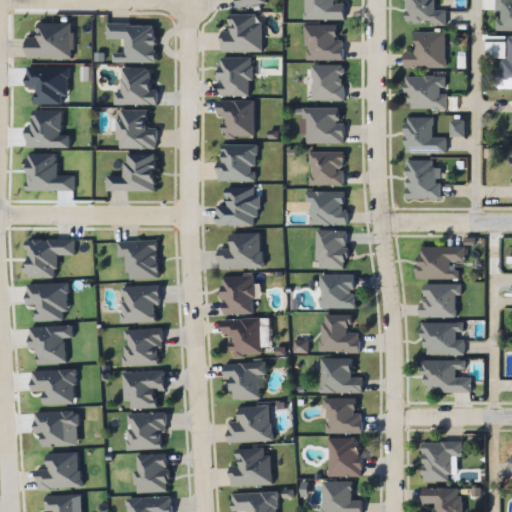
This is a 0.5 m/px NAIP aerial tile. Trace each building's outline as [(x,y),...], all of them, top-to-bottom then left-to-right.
[(267,3),(266,0),(235,0),(237,8),(267,3)] [(335,3),(335,0),(304,0),(304,19),(345,19),(345,3),(335,3)] [(405,0),(405,23),(445,24),(445,10),(435,10),(435,0),(405,0)] [(511,0),(495,0),(495,30),(511,30),(511,0)] [(262,52),(262,22),(257,22),(257,14),(231,14),(231,31),(222,31),(222,52),(262,52)] [(39,23),(39,37),(28,37),(28,58),(71,58),(71,23),(39,23)] [(107,39),(114,39),(114,62),(156,62),(157,25),(107,24),(107,39)] [(338,40),(338,25),(304,25),(304,60),(343,60),(343,40),(338,40)] [(405,51),(405,67),(444,67),(444,32),(414,32),(414,51),(405,51)] [(511,36),(506,37),(506,58),(497,58),(498,87),(511,87),(511,36)] [(251,58),(221,58),(221,96),(251,96),(251,58)] [(344,65),(312,65),(312,100),(344,100),(344,65)] [(115,105),(158,105),(158,89),(152,89),(153,68),(122,68),(122,91),(115,91),(115,105)] [(446,109),(446,76),(405,76),(405,109),(446,109)] [(254,101),(220,101),(220,139),(254,139),(254,101)] [(344,108),(306,108),(306,143),(344,143),(344,108)] [(157,149),(157,129),(148,129),(148,111),(119,111),(119,148),(157,149)] [(433,117),(405,117),(405,152),(446,152),(446,137),(433,137),(433,117)] [(219,181),(256,181),(256,144),(219,144),(219,181)] [(309,185),(344,185),(344,152),(309,152),(309,185)] [(156,192),(156,154),(126,154),(125,176),(107,175),(107,191),(156,192)] [(433,160),(408,160),(407,199),(441,200),(441,167),(433,167),(433,160)] [(227,188),(227,205),(219,205),(219,225),(258,225),(258,188),(227,188)] [(348,225),(348,192),(309,192),(309,225),(348,225)] [(317,269),(347,269),(347,230),(317,230),(317,269)] [(231,234),(231,248),(219,248),(220,269),(262,268),(261,233),(231,234)] [(118,240),(118,256),(128,256),(128,278),(159,278),(158,240),(118,240)] [(452,261),(464,262),(465,247),(419,247),(419,278),(460,279),(460,269),(452,269),(452,261)] [(355,275),(320,275),(320,308),(355,308),(355,275)] [(224,276),(224,315),(254,315),(254,276),(224,276)] [(458,317),(458,284),(421,284),(421,317),(458,317)] [(122,285),(122,322),(160,322),(160,285),(122,285)] [(350,315),(322,314),(321,352),(359,353),(360,333),(349,332),(350,315)] [(223,319),(223,335),(232,335),(233,356),(262,355),(261,318),(223,319)] [(465,323),(423,322),(422,354),(465,355),(465,323)] [(124,329),(124,366),(162,366),(162,329),(124,329)] [(363,394),(363,377),(353,377),(353,359),(321,359),(321,394),(363,394)] [(472,393),(472,375),(466,375),(466,361),(425,360),(424,393),(472,393)] [(232,381),(232,399),(260,399),(260,375),(265,375),(265,363),(225,363),(225,381),(232,381)] [(165,391),(165,371),(124,372),(125,402),(128,402),(128,409),(158,408),(158,391),(165,391)] [(362,413),(357,413),(357,399),(325,399),(325,434),(362,434),(362,413)] [(229,442),(271,441),(271,406),(240,407),(240,421),(229,422),(229,442)] [(166,449),(166,413),(128,413),(128,449),(166,449)] [(362,438),(328,438),(328,476),(362,476),(362,438)] [(462,456),(462,441),(423,442),(423,482),(451,482),(451,456),(462,456)] [(238,449),(239,466),(231,466),(232,486),(272,484),(271,454),(268,454),(267,448),(238,449)] [(137,492),(169,491),(169,454),(136,455),(137,492)] [(353,482),(323,482),(323,511),(363,511),(363,500),(353,500),(353,482)] [(462,511),(462,487),(422,487),(422,504),(435,504),(435,511),(462,511)] [(277,511),(277,491),(232,493),(232,511),(247,511),(277,511)] [(173,511),(173,496),(128,498),(128,511),(173,511)]
